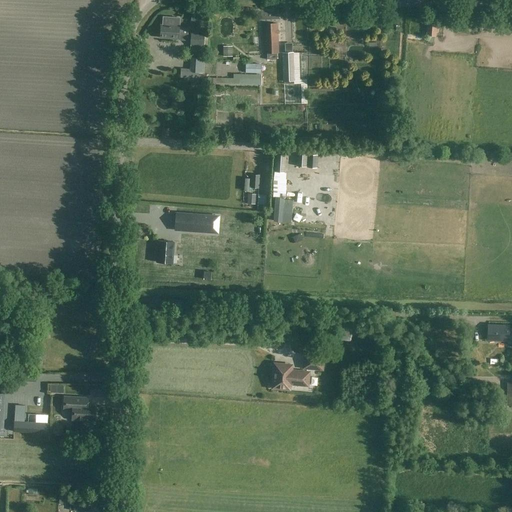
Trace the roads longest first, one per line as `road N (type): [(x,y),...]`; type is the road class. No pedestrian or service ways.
road 1 (unclassified): [(153,0),(127,46),(114,212),(118,302)]
road 2 (unclassified): [(118,302),(408,313)]
road 3 (unclassified): [(118,302),(126,401),(119,511)]
road 4 (unclassified): [(511,8),(361,0)]
road 5 (track): [(121,489),(0,482)]
